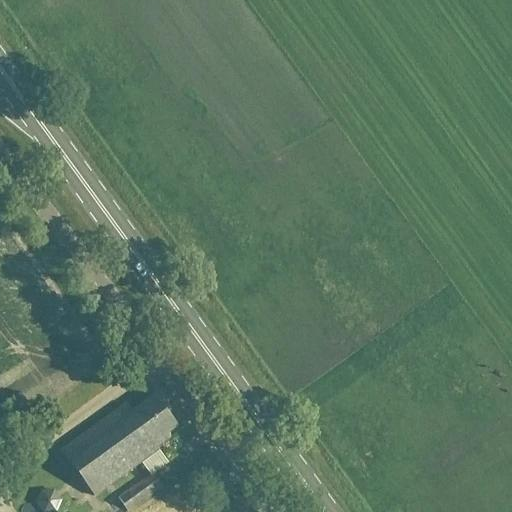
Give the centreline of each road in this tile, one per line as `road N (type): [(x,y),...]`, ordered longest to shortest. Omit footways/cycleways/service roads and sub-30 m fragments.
road 1 (primary): [(324,511),(0,68)]
road 2 (unclassified): [(263,511),(198,412),(0,151)]
